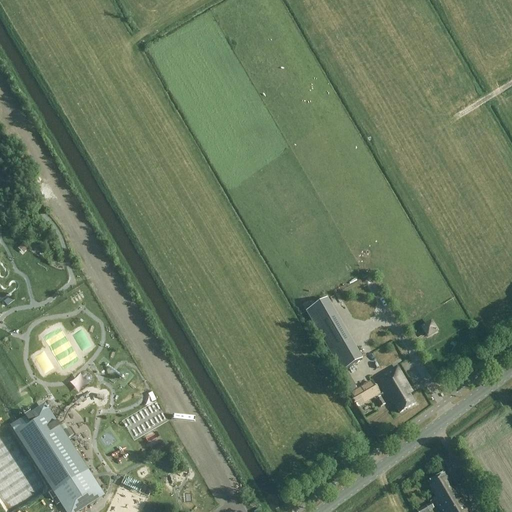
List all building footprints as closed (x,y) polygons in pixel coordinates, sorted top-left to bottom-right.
[(306,312),(331,355),(352,343),(327,300),(306,312)] [(352,343),(331,355),(341,373),(362,360),(352,343)] [(420,355),(414,358),(420,371),(426,368),(420,355)] [(399,414),(415,404),(409,394),(411,392),(397,368),(376,380),(391,405),(393,404),(399,414)] [(136,374),(109,384),(115,401),(142,392),(136,374)] [(378,395),(371,382),(350,395),(357,407),(378,395)] [(380,397),(375,400),(380,408),(385,405),(380,397)] [(170,401),(173,407),(181,404),(178,398),(170,401)] [(41,407),(14,425),(13,431),(43,478),(47,476),(51,482),(48,485),(44,487),(56,506),(60,504),(63,509),(79,511),(80,511),(94,503),(98,486),(84,465),(78,464),(68,448),(69,442),(47,408),(41,407)] [(0,490),(6,502),(37,485),(5,428),(0,431),(0,490)] [(469,511),(461,499),(459,500),(456,495),(458,493),(455,487),(452,489),(444,475),(444,474),(427,484),(428,484),(436,499),(433,500),(440,511),(469,511)] [(429,511),(434,510),(430,503),(416,511),(429,511)]
